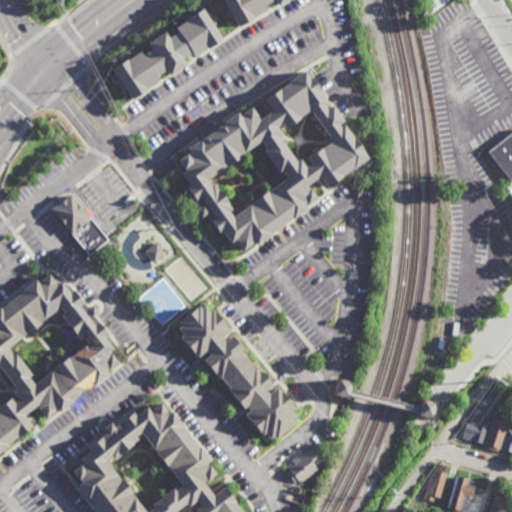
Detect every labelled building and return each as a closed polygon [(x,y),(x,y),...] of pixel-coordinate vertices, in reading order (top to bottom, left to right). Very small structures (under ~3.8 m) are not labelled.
[(220,0),(235,26),(279,0),(220,0)] [(108,68),(199,7),(219,37),(129,99),(108,68)] [(365,158),(325,186),(317,175),(303,185),(313,199),(236,252),(172,159),(248,106),(256,118),(267,110),(259,98),(303,68),(365,158)] [(511,132),(487,151),(510,183),(503,188),(511,200),(511,132)] [(88,219),(89,218),(107,241),(88,256),(71,235),(70,236),(50,211),(70,195),(88,219)] [(154,263),(144,252),(156,242),(166,253),(154,263)] [(0,452),(34,426),(26,416),(38,407),(47,418),(104,373),(101,369),(111,361),(103,351),(108,347),(100,337),(105,333),(62,278),(58,282),(50,272),(40,280),(37,276),(0,305),(0,452)] [(266,442),(172,325),(203,299),(298,416),(266,442)] [(349,382),(336,379),(333,394),(346,397),(349,382)] [(416,414),(428,418),(432,403),(420,399),(416,414)] [(66,468),(100,511),(241,511),(154,400),(66,468)] [(481,444),(492,409),(473,403),(462,438),(481,444)] [(498,452),(507,418),(491,414),(482,448),(498,452)] [(511,417),(510,417),(502,451),(511,453),(511,417)] [(285,467),(291,461),(290,460),(295,456),(296,457),(302,452),(303,453),(310,447),(321,459),(313,465),(316,468),(298,483),(285,467)] [(441,500),(448,474),(436,471),(429,497),(441,500)] [(467,479),(454,476),(447,509),(460,511),(465,511),(469,496),(470,496),(473,483),(467,481),(467,479)] [(504,511),(508,497),(492,494),(488,511),(504,511)]
